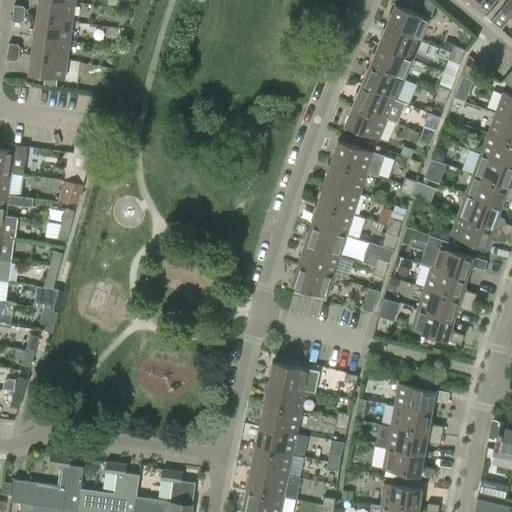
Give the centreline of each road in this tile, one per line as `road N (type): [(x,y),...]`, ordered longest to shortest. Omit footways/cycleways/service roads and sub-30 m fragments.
road 1 (residential): [(257,314),(314,134),(371,0)]
road 2 (residential): [(212,511),(257,314)]
road 3 (residential): [(490,376),(464,511)]
